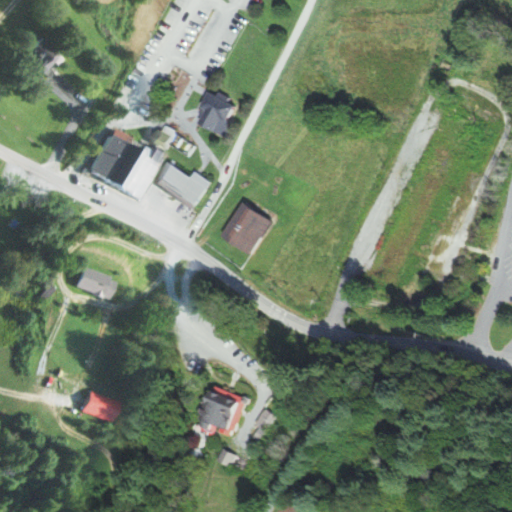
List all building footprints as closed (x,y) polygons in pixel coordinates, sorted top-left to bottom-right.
[(47,75),(63,58),(39,35),(22,52),(47,75)] [(198,122),(227,136),(241,107),(212,93),(198,122)] [(393,292),(456,158),(471,165),(488,128),(447,109),(366,280),(393,292)] [(130,137),(111,128),(90,173),(108,182),(130,137)] [(143,143),(117,187),(139,200),(172,142),(161,135),(153,149),(143,143)] [(192,177),(169,162),(155,185),(195,210),(213,182),(196,171),(192,177)] [(248,201),(275,220),(253,254),(251,253),(224,234),(248,201)] [(112,300),(118,280),(86,269),(79,289),(112,300)] [(123,404),(92,392),(84,412),(115,424),(123,404)] [(219,424),(233,431),(248,401),(235,395),(230,404),(216,397),(199,431),(212,437),(219,424)] [(246,437),(255,443),(273,415),(264,409),(246,437)]
